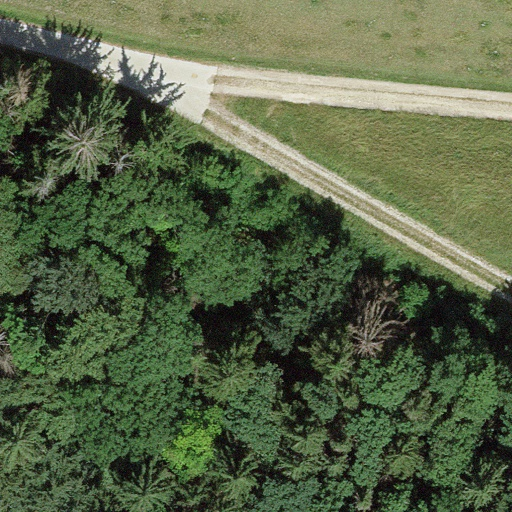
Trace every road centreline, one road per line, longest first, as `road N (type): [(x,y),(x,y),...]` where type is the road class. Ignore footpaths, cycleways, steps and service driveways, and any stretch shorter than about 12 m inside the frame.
road 1 (track): [(511,287),(158,78)]
road 2 (track): [(511,113),(158,78)]
road 3 (track): [(158,78),(42,37)]
